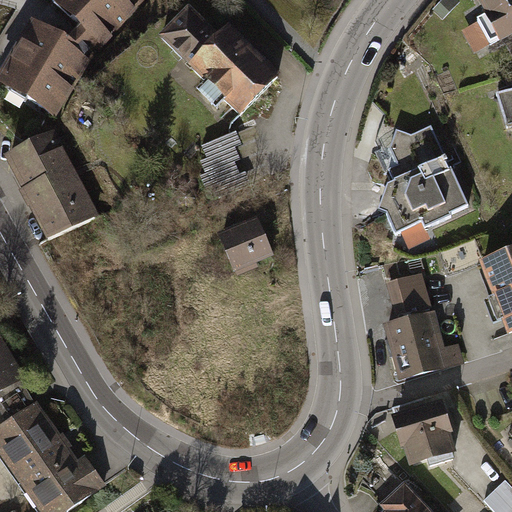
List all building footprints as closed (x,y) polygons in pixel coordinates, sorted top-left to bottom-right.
[(137,0),(51,0),(46,7),(96,49),(137,0)] [(511,0),(486,0),(506,37),(511,34),(511,0)] [(190,73),(187,76),(238,124),(276,83),(224,34),(217,41),(185,11),(156,41),(190,73)] [(83,62),(28,31),(0,79),(0,91),(50,119),(83,62)] [(511,84),(490,91),(500,126),(505,125),(511,148),(511,84)] [(52,132),(8,153),(48,239),(93,218),(52,132)] [(213,199),(252,184),(233,134),(194,149),(213,199)] [(447,158),(393,181),(382,210),(392,213),(400,235),(470,206),(447,158)] [(273,230),(236,244),(252,285),(289,271),(273,230)] [(483,258),(477,261),(506,336),(511,333),(511,247),(504,250),(483,258)] [(425,274),(389,285),(400,322),(387,325),(402,380),(466,362),(461,345),(447,349),(425,274)] [(0,403),(23,389),(0,352),(0,403)] [(439,415),(386,430),(401,484),(454,469),(439,415)] [(76,511),(98,495),(37,416),(0,445),(0,471),(31,511),(76,511)] [(511,444),(502,453),(511,464),(511,444)] [(511,511),(511,487),(506,481),(484,501),(494,511),(511,511)] [(432,511),(404,484),(377,511),(432,511)]
